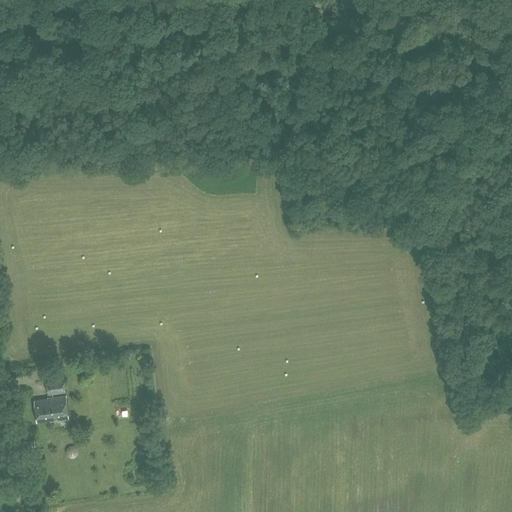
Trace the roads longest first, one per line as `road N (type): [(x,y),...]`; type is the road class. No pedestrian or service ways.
road 1 (unclassified): [(0,55),(383,0)]
road 2 (track): [(423,0),(436,141),(511,139)]
road 3 (unclassified): [(21,511),(0,365)]
